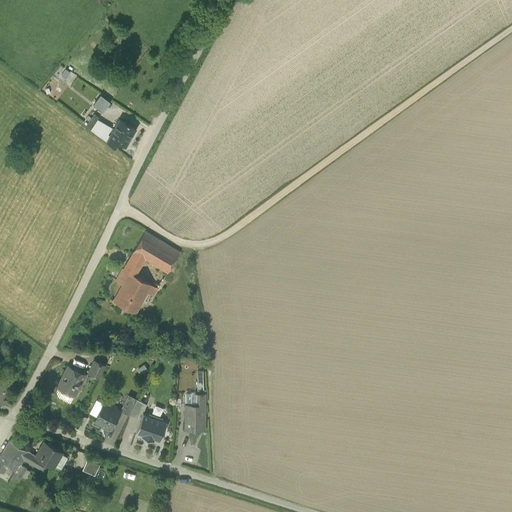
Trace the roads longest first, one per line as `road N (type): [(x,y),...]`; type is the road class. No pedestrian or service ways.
road 1 (unclassified): [(119,210),(182,246),(208,246),(511,30)]
road 2 (residential): [(9,420),(308,511)]
road 3 (unclassified): [(9,420),(119,210)]
road 4 (unclassified): [(119,210),(227,0)]
